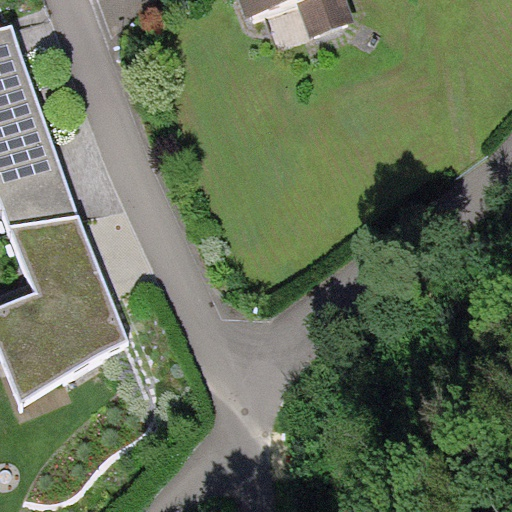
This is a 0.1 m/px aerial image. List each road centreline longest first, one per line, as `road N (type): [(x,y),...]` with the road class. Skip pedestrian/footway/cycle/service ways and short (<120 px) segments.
road 1 (residential): [(61,0),(236,418)]
road 2 (residential): [(236,418),(501,164)]
road 3 (residential): [(137,511),(236,418)]
